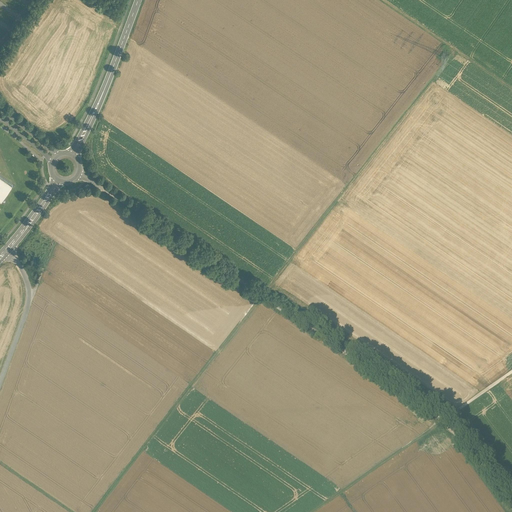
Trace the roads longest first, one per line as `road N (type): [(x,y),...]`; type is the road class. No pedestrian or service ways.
road 1 (track): [(93,511),(456,51)]
road 2 (unclassified): [(77,174),(429,410),(511,503)]
road 3 (track): [(511,372),(312,511)]
road 4 (track): [(379,0),(511,89)]
road 5 (residential): [(7,254),(28,293),(0,383)]
